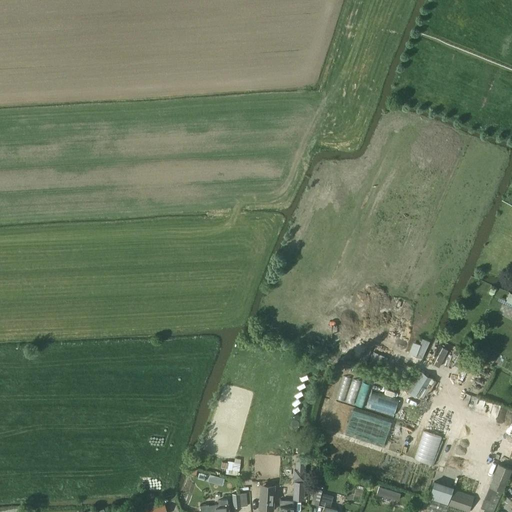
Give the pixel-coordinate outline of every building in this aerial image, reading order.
[(446,358),(453,361),(459,349),(437,339),(431,351),(437,354),(433,362),(442,366),(446,358)] [(409,353),(417,355),(421,343),(414,341),(409,353)] [(354,404),(361,381),(344,375),(337,399),(354,404)] [(367,409),(395,415),(399,398),(372,391),(367,409)] [(384,446),(393,420),(354,408),(346,434),(384,446)] [(424,430),(415,458),(433,464),(442,436),(424,430)] [(294,467),(294,479),(305,479),(306,456),(295,456),(295,467),(294,467)] [(489,486),(490,487),(502,491),(503,492),(511,469),(511,468),(498,463),(489,486)] [(294,481),(293,498),(304,498),(305,482),(294,481)] [(261,484),(261,488),(259,509),(273,510),(275,485),(261,484)] [(379,486),(377,493),(399,500),(401,493),(379,486)] [(493,511),(502,491),(490,487),(482,508),(490,511),(493,511)] [(454,489),(448,505),(448,506),(465,511),(468,511),(474,496),(454,489)] [(240,493),(232,494),(234,507),(241,507),(240,493)] [(333,496),(321,493),(319,505),(324,506),(322,511),(336,511),(337,509),(330,508),(333,496)] [(208,504),(200,505),(200,511),(228,511),(228,502),(227,503),(227,498),(218,499),(219,503),(208,504)] [(293,511),(294,507),(294,501),(280,500),(279,511),(293,511)]
